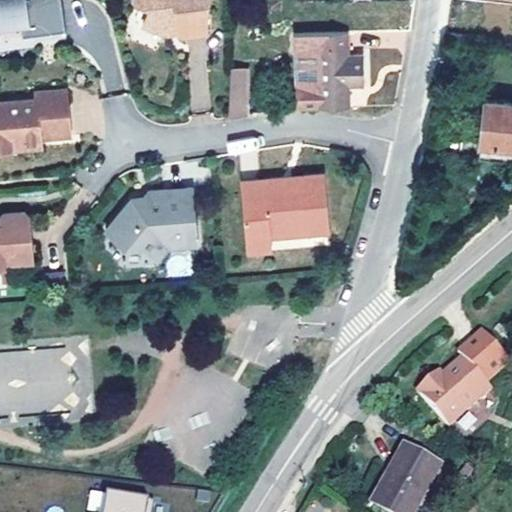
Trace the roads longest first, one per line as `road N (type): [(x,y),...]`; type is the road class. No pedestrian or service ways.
road 1 (residential): [(129,145),(282,125),(347,129),(405,147)]
road 2 (tertiary): [(384,342),(323,410),(258,511)]
road 3 (residential): [(405,147),(375,284),(384,342)]
road 4 (tertiary): [(511,229),(384,342)]
road 5 (residential): [(429,0),(405,147)]
